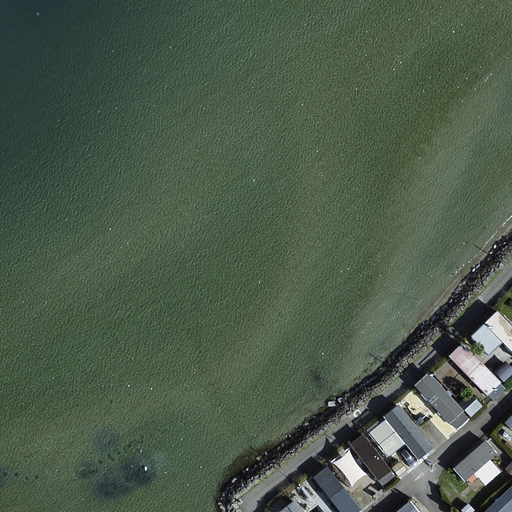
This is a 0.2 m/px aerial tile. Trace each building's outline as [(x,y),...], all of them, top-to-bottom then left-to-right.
[(511,330),(494,312),(482,325),(511,356),(511,330)] [(499,384),(460,344),(446,358),(485,397),(499,384)] [(511,374),(511,370),(504,362),(492,373),(503,383),(511,374)] [(462,412),(427,373),(412,386),(447,425),(448,424),(455,431),(467,420),(461,413),(462,412)] [(468,397),(458,406),(468,416),(477,407),(468,397)] [(434,451),(399,405),(385,416),(420,462),(434,451)] [(511,413),(502,423),(511,433),(511,413)] [(390,473),(361,435),(347,446),(377,483),(390,473)] [(495,455),(483,441),(451,469),(463,483),(495,455)] [(406,471),(399,462),(390,469),(397,477),(406,471)] [(357,511),(359,511),(325,468),(311,479),(336,511),(357,511)] [(510,511),(511,511),(511,485),(483,511),(510,511)] [(299,511),(292,502),(278,511),(299,511)] [(415,511),(408,502),(395,511),(415,511)]
